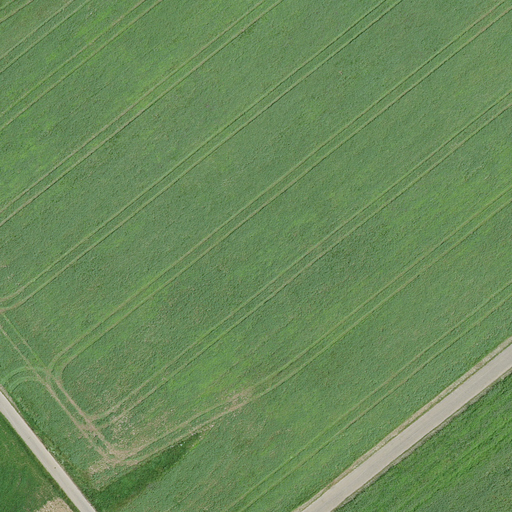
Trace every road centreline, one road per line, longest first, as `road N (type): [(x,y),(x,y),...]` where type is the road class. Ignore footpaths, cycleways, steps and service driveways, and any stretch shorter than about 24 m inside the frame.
road 1 (residential): [(511,358),(318,511)]
road 2 (unclassified): [(0,402),(87,511)]
